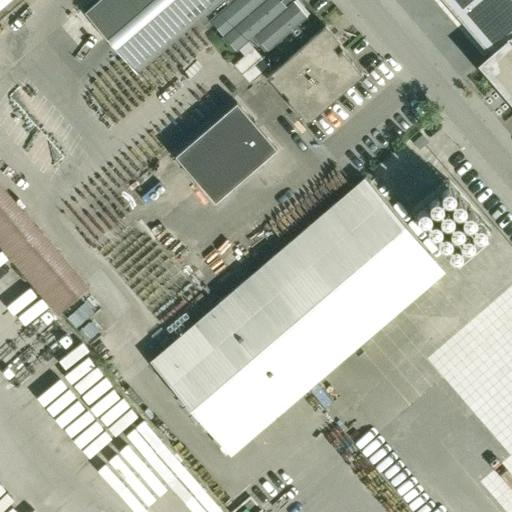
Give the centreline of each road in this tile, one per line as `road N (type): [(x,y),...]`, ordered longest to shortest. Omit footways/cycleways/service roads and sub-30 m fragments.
road 1 (unclassified): [(511,175),(360,0)]
road 2 (unknown): [(0,410),(54,476),(97,511)]
